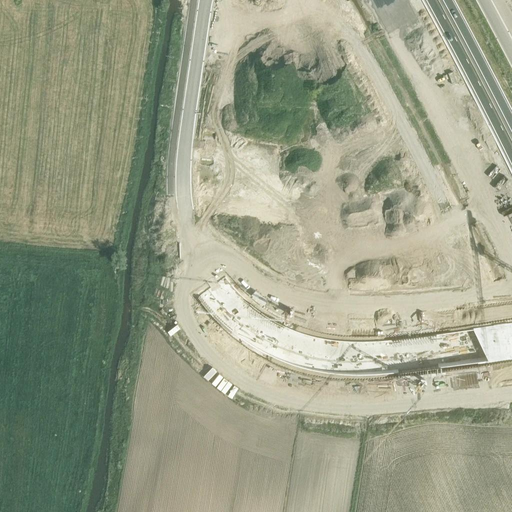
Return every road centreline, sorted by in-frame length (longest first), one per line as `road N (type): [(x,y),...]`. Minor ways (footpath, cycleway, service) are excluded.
road 1 (residential): [(511,340),(328,350),(285,339),(240,313),(213,281),(185,198),(188,129),(211,0)]
road 2 (unclassified): [(304,0),(347,34),(377,84),(511,360)]
road 3 (motorway): [(388,0),(511,246)]
road 4 (motorway): [(511,138),(440,0)]
